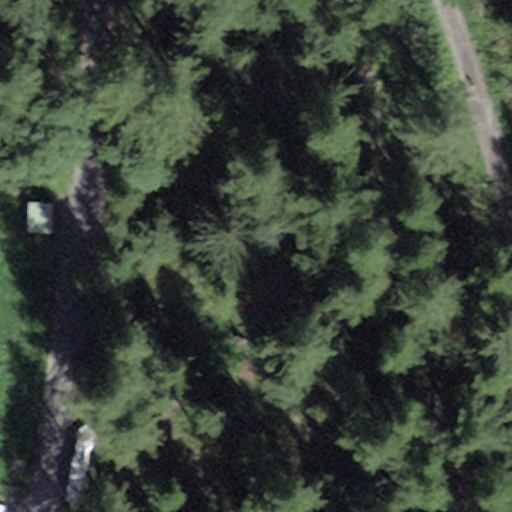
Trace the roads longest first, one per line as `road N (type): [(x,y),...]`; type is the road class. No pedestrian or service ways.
road 1 (track): [(53,0),(79,165),(52,427),(33,511)]
road 2 (track): [(445,0),(511,177)]
